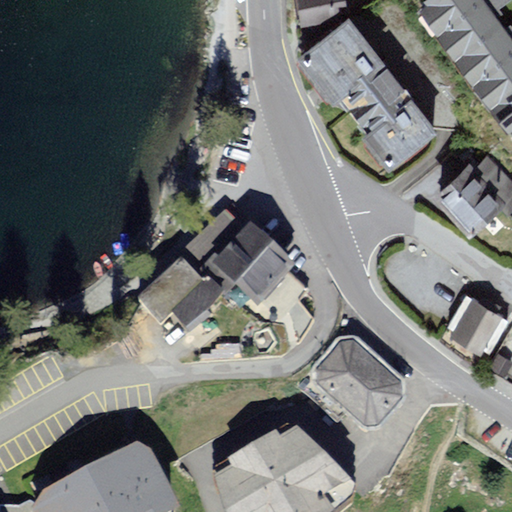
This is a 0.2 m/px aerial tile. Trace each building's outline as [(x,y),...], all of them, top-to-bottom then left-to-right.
[(345,13),(342,0),(299,0),(303,22),(345,13)] [(425,0),(420,4),(434,23),(511,130),(511,128),(511,31),(510,32),(493,9),(505,0),(425,0)] [(437,129),(348,20),(301,58),(342,107),(351,100),(376,130),(369,136),(392,164),(437,129)] [(511,207),(511,181),(488,156),(479,165),(474,160),(439,192),(477,233),(506,205),(510,209),(511,207)] [(183,254),(187,259),(223,296),(227,291),(230,294),(241,283),(261,304),(286,280),(293,273),(252,230),(247,234),(226,213),(183,254)] [(224,297),(223,296),(187,259),(140,304),(161,325),(171,315),(188,332),(224,297)] [(499,316),(472,300),(452,335),(479,350),(499,316)] [(511,330),(490,369),(511,381),(511,330)] [(347,343),(344,347),(314,379),(371,431),(404,396),(347,343)] [(349,503),(307,432),(283,446),(279,439),(233,466),(238,474),(212,489),(226,511),(335,511),(349,503)] [(173,511),(142,452),(28,511),(24,504),(8,511),(173,511)]
